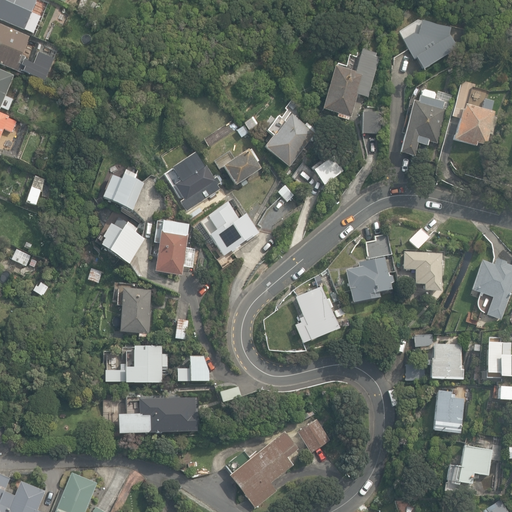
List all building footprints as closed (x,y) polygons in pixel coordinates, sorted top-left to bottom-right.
[(0,0),(0,18),(32,32),(39,15),(30,11),(34,0),(0,0)] [(0,62),(22,72),(28,57),(20,53),(27,35),(0,23),(0,62)] [(398,30),(421,67),(454,47),(443,29),(409,23),(398,30)] [(376,54),(361,50),(358,60),(348,58),(346,66),(337,64),(336,67),(332,66),(321,109),(336,113),(335,117),(347,120),(348,118),(349,118),(356,94),(368,98),(378,58),(375,57),(376,54)] [(0,104),(7,107),(12,96),(4,93),(13,73),(0,67),(0,104)] [(452,141),(475,146),(476,143),(486,146),(489,134),(492,135),(496,118),(493,118),(494,112),(490,112),(493,102),(484,100),(481,109),(469,106),(474,85),(461,82),(452,117),(460,119),(456,135),(454,134),(452,141)] [(398,151),(412,155),(415,142),(425,145),(427,140),(434,142),(443,108),(441,107),(443,101),(432,98),(434,93),(432,91),(423,88),(420,90),(416,101),(411,100),(398,151)] [(7,113),(0,109),(0,131),(2,126),(10,129),(15,117),(7,114),(7,113)] [(362,134),(378,134),(378,113),(362,113),(362,134)] [(264,148),(288,166),(313,133),(308,129),(309,127),(305,124),(303,126),(289,115),(283,124),(278,119),(268,131),(273,135),(264,148)] [(243,127),(236,131),(240,138),(248,133),(243,127)] [(222,167),(235,186),(259,169),(255,163),(258,161),(250,150),(247,152),(247,151),(222,167)] [(233,158),(228,152),(214,161),(219,168),(233,158)] [(333,153),(311,169),(322,184),(344,169),(333,153)] [(185,212),(220,190),(217,185),(220,183),(219,182),(221,181),(216,174),(214,175),(216,177),(212,179),(205,167),(203,169),(193,154),(170,169),(172,170),(164,175),(181,201),(179,202),(185,212)] [(142,181),(121,172),(119,177),(110,173),(100,195),(131,208),(142,181)] [(24,200),(35,203),(39,189),(40,190),(43,177),(33,174),(24,200)] [(282,183),(275,190),(285,200),(292,193),(282,183)] [(238,219),(226,203),(219,208),(221,210),(207,220),(205,217),(198,223),(223,257),(230,252),(231,253),(239,247),(239,246),(245,241),(246,242),(258,234),(244,214),(238,219)] [(161,217),(153,267),(180,271),(187,221),(161,217)] [(120,231),(109,224),(101,238),(103,239),(100,246),(108,251),(107,252),(129,265),(144,240),(123,226),(120,231)] [(407,238),(415,247),(428,234),(419,226),(407,238)] [(365,242),(368,259),(391,255),(387,234),(374,237),(374,241),(365,242)] [(3,249),(12,252),(14,247),(5,243),(3,249)] [(14,249),(10,260),(29,268),(34,257),(14,249)] [(422,288),(438,289),(440,252),(402,250),(401,267),(413,267),(412,282),(422,282),(422,288)] [(345,270),(352,303),(377,298),(376,293),(389,290),(388,284),(392,283),(391,276),(387,277),(383,258),(358,263),(359,268),(345,270)] [(511,281),(511,264),(494,258),(492,263),(479,258),(469,289),(490,296),(484,313),(500,318),(511,281)] [(138,338),(146,338),(146,333),(148,333),(149,290),(134,290),(134,282),(116,282),(116,304),(120,304),(119,333),(138,333),(138,338)] [(47,288),(39,283),(37,287),(35,286),(32,291),(42,297),(47,288)] [(294,325),(301,344),(337,329),(320,287),(295,298),(303,317),(298,319),(300,323),(294,325)] [(334,311),(336,318),(345,314),(342,308),(334,311)] [(174,337),(185,338),(187,319),(176,318),(174,337)] [(413,333),(413,345),(427,344),(433,341),(431,332),(413,333)] [(511,374),(511,352),(510,353),(510,341),(484,341),(484,371),(497,371),(497,374),(511,374)] [(460,343),(432,343),(431,358),(426,358),(426,362),(404,362),(404,378),(425,378),(425,377),(463,378),(463,368),(459,368),(460,343)] [(132,383),(161,383),(161,367),(167,367),(167,354),(160,354),(160,346),(143,346),(143,348),(132,348),(132,361),(125,361),(125,369),(132,369),(132,383)] [(187,358),(189,381),(209,381),(208,371),(204,357),(187,358)] [(496,397),(511,397),(511,385),(496,385),(496,397)] [(219,392),(222,402),(240,397),(237,387),(219,392)] [(430,428),(458,431),(461,397),(452,396),(452,393),(448,392),(448,390),(434,389),(430,428)] [(194,398),(137,399),(138,415),(115,415),(116,434),(195,432),(194,398)] [(297,432),(310,453),(329,441),(315,420),(297,432)] [(253,506),(275,488),(269,480),(292,463),(285,455),(296,446),(283,429),(248,456),(242,448),(224,462),(230,470),(227,473),(253,506)] [(500,449),(462,443),(459,465),(448,463),(446,480),(444,480),(443,488),(448,489),(449,481),(458,482),(458,480),(470,481),(471,475),(477,476),(478,471),(487,473),(490,457),(499,458),(500,449)] [(69,473),(53,511),(104,511),(105,510),(93,505),(90,511),(82,511),(94,483),(69,473)] [(39,511),(36,511),(44,492),(21,482),(15,496),(4,492),(10,479),(0,474),(0,511),(39,511)] [(508,511),(503,504),(500,507),(497,502),(485,509),(486,511),(508,511)]
